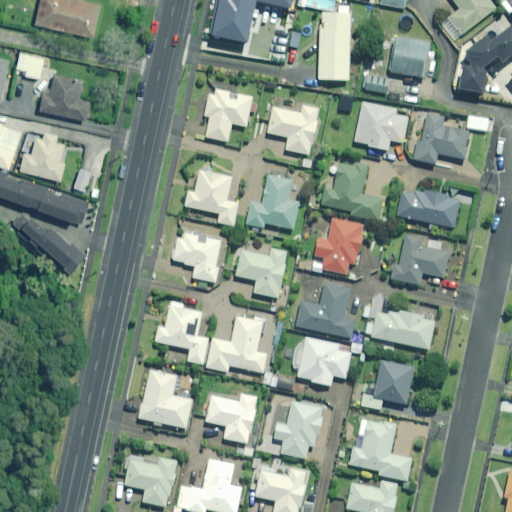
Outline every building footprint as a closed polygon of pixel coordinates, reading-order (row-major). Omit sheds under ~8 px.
[(100,8),(66,0),(41,0),(35,26),(93,40),(100,8)] [(273,7),(297,11),(298,7),(305,8),(306,0),(233,0),(232,6),(242,7),(238,33),(264,37),(263,42),(275,44),(278,24),(270,23),(273,7)] [(405,0),(380,0),(380,6),(404,10),(405,0)] [(495,10),(487,0),(451,0),(459,10),(449,18),(462,35),(495,10)] [(353,7),(337,6),(337,13),(323,13),(320,79),(350,80),(353,7)] [(511,63),(508,58),(511,55),(511,28),(504,18),(458,54),(452,90),(456,97),(459,98),(511,103),(511,118),(511,123),(511,122),(511,63)] [(395,74),(394,83),(412,85),(413,77),(423,79),(429,43),(396,38),(391,73),(395,74)] [(44,60),(20,55),(17,71),(26,73),(25,77),(39,80),(44,60)] [(0,103),(10,62),(0,60),(0,103)] [(25,86),(16,84),(12,103),(3,101),(0,115),(38,123),(39,113),(87,123),(91,104),(80,102),(84,82),(55,76),(50,100),(34,97),(36,91),(24,89),(25,86)] [(389,81),(363,76),(360,90),(386,95),(389,81)] [(249,113),(255,115),(257,104),(251,103),(252,98),(215,91),(214,97),(208,96),(204,117),(209,118),(205,138),(227,143),(231,125),(246,128),(249,113)] [(396,111),(362,103),(354,144),(387,151),(390,141),(402,144),(408,118),(395,116),(396,111)] [(320,110),(303,106),(300,115),(273,108),(267,134),(288,139),(285,150),(308,156),(320,110)] [(443,118),(427,115),(426,117),(414,115),(408,159),(414,160),(414,162),(451,168),(453,158),(467,161),(470,139),(468,139),(469,131),(441,126),(443,118)] [(490,121),(469,117),(466,129),(488,133),(490,121)] [(0,168),(8,172),(15,153),(0,147),(0,135),(3,128),(0,126),(0,168)] [(57,144),(59,136),(44,132),(42,140),(30,137),(20,173),(60,183),(69,148),(57,144)] [(309,170),(311,162),(291,157),(289,165),(309,170)] [(361,195),(368,166),(355,163),(354,168),(335,164),(333,172),(339,173),(335,191),(325,189),(321,206),(350,213),(350,215),(381,223),(386,201),(361,195)] [(91,172),(80,169),(73,189),(85,193),(91,172)] [(231,179),(200,172),(194,194),(188,192),(184,207),(219,215),(217,223),(232,227),(238,205),(226,202),(231,179)] [(89,206),(0,173),(0,198),(81,228),(89,206)] [(292,181),(268,177),(262,206),(251,203),(246,226),(263,229),(264,225),(293,231),(298,204),(287,201),(292,181)] [(446,196),(424,192),(423,196),(401,192),(397,218),(454,228),(459,201),(446,198),(446,196)] [(45,233),(31,220),(28,224),(19,216),(12,224),(71,275),(85,259),(49,228),(45,233)] [(348,264),(355,265),(357,253),(360,254),(363,235),(360,235),(362,226),(331,220),(328,241),(317,239),(314,256),(324,258),(322,265),(313,263),(311,272),(322,274),(322,271),(346,275),(348,264)] [(208,238),(208,237),(191,233),(191,234),(182,232),(180,240),(175,238),(170,261),(195,267),(192,279),(215,284),(218,269),(214,268),(221,241),(208,238)] [(444,279),(448,254),(439,252),(440,242),(404,236),(398,266),(394,265),(391,281),(419,286),(421,275),(444,279)] [(287,253),(270,250),(268,258),(241,252),(236,277),(256,282),(253,294),(277,299),(287,253)] [(351,290),(325,284),(320,307),(301,303),(296,328),(350,340),(354,321),(344,319),(351,290)] [(182,306),(170,304),(165,328),(158,327),(155,344),(190,350),(188,362),(203,365),(208,339),(196,337),(201,313),(181,309),(182,306)] [(422,320),(423,317),(399,312),(398,315),(387,312),(386,316),(376,314),(371,339),(429,351),(434,323),(422,320)] [(256,353),(263,319),(254,317),(253,321),(236,317),(231,344),(212,340),(206,369),(227,373),(229,367),(262,374),(266,356),(256,353)] [(305,339),(298,377),(310,380),(310,383),(330,387),(332,377),(345,379),(350,354),(338,351),(339,346),(305,339)] [(414,368),(381,362),(376,387),(365,385),(361,407),(380,411),(382,402),(407,406),(414,368)] [(148,378),(143,377),(139,396),(144,397),(142,404),(140,404),(137,419),(152,422),(151,426),(161,428),(162,424),(185,430),(196,383),(176,379),(176,377),(150,371),(148,378)] [(278,378),(265,375),(263,385),(275,388),(278,378)] [(295,378),(279,375),(277,385),(293,389),(295,378)] [(258,399),(241,395),(238,404),(211,397),(205,422),(226,428),(223,439),(247,445),(258,399)] [(315,436),(319,437),(323,418),(319,418),(321,409),(291,403),(286,427),(275,425),(273,440),(283,442),(281,455),(306,460),(308,446),(313,447),(315,436)] [(394,427),(360,420),(351,465),(380,471),(379,476),(407,482),(411,459),(389,455),(394,427)] [(511,458),(511,450),(494,446),(491,459),(511,463),(511,458)] [(251,458),(253,450),(236,447),(234,455),(251,458)] [(142,503),(165,508),(167,497),(169,498),(177,463),(159,459),(157,467),(141,464),(142,460),(125,457),(123,469),(127,470),(123,486),(144,491),(142,503)] [(173,511),(181,511),(182,511),(186,511),(205,511),(206,511),(213,511),(236,511),(241,488),(229,486),(232,465),(207,461),(202,492),(179,488),(176,510),(173,510),(173,511)] [(296,511),(298,508),(300,509),(305,486),(303,485),(305,473),(290,470),(288,478),(260,472),(255,497),(275,502),(273,511),(296,511)] [(394,511),(397,498),(394,497),(396,485),(380,482),(378,491),(351,485),(346,511),(352,511),(394,511)]
